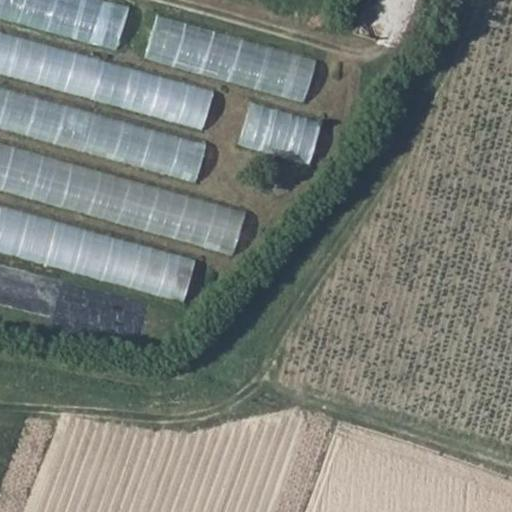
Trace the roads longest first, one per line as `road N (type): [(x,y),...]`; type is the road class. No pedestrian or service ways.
road 1 (track): [(0,402),(169,415),(241,396),(390,171),(471,0)]
road 2 (track): [(178,0),(370,60)]
